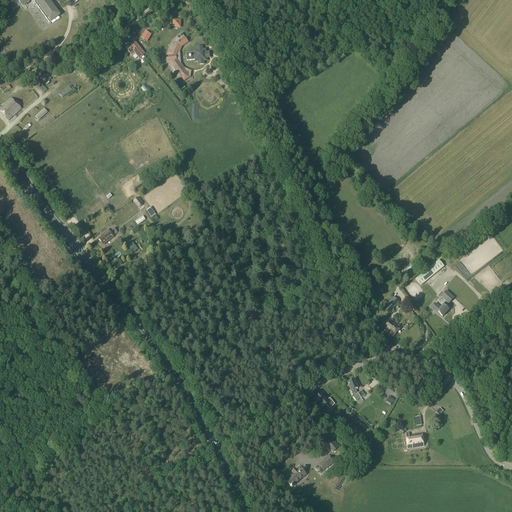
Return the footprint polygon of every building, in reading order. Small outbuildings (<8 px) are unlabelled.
[(38,0),(39,0),(35,3),(49,23),(59,15),(47,0),(38,0)] [(186,0),(184,2),(190,10),(196,4),(192,0),(189,0),(186,0)] [(142,40),(147,43),(150,37),(145,34),(142,40)] [(190,78),(191,72),(184,68),(179,62),(178,55),(182,48),(188,43),(182,34),(173,40),(165,57),(164,57),(163,59),(163,61),(165,62),(176,77),(177,78),(185,81),(190,78)] [(126,49),(130,53),(133,51),(139,59),(144,55),(134,43),(134,42),(126,49)] [(205,58),(208,57),(208,54),(205,54),(204,51),(201,51),(201,48),(197,49),(198,52),(195,52),(195,54),(189,55),(188,56),(188,58),(189,60),(195,59),(196,62),(199,61),(199,64),(203,64),(202,61),(205,61),(205,58)] [(48,81),(54,76),(50,72),(45,77),(48,81)] [(47,90),(35,77),(31,80),(42,94),(47,90)] [(194,77),(187,83),(190,86),(197,80),(194,77)] [(11,89),(8,85),(1,90),(4,94),(8,92),(8,91),(11,89)] [(62,98),(72,91),(68,87),(59,94),(62,98)] [(0,112),(3,116),(16,104),(11,99),(0,108),(0,112)] [(21,109),(16,104),(3,116),(8,121),(21,109)] [(39,121),(47,113),(44,109),(35,117),(39,121)] [(143,203),(148,198),(143,193),(138,197),(143,203)] [(143,204),(138,198),(135,198),(134,200),(133,203),(137,207),(140,208),(142,206),(143,204)] [(156,203),(151,206),(155,212),(160,209),(156,203)] [(150,208),(146,211),(150,216),(151,218),(155,215),(154,213),(150,208)] [(143,217),(135,222),(136,224),(138,225),(145,220),(143,217)] [(114,228),(109,232),(108,231),(101,236),(102,237),(99,239),(103,245),(113,237),(112,237),(117,233),(114,228)] [(415,279),(420,286),(444,267),(438,260),(415,279)] [(415,263),(405,270),(403,271),(405,275),(407,273),(409,275),(419,269),(415,263)] [(445,302),(440,308),(435,304),(431,309),(436,313),(436,312),(437,312),(442,317),(448,310),(445,307),(448,304),(453,298),(446,292),(441,298),(445,302)] [(395,299),(394,300),(389,305),(384,311),(388,315),(393,309),(392,308),(395,305),(395,306),(398,303),(399,302),(395,299)] [(401,328),(391,319),(382,329),(392,338),(401,328)] [(357,393),(355,390),(358,389),(354,380),(347,383),(350,392),(351,391),(352,395),(357,393)] [(357,393),(352,397),(356,402),(360,398),(361,399),(365,396),(361,391),(357,394),(357,393)] [(327,401),(321,394),(315,399),(323,408),(326,405),(329,409),(335,405),(329,399),(327,401)] [(372,433),(351,411),(347,415),(367,437),(372,433)] [(423,447),(422,434),(405,436),(407,449),(423,447)] [(332,439),(325,445),(333,453),(339,447),(332,439)] [(318,466),(323,472),(334,462),(328,456),(319,463),(320,464),(318,466)] [(285,481),(288,484),(290,486),(291,485),(293,487),(306,475),(304,473),(307,470),(303,466),(297,471),(295,469),(290,474),(291,475),(285,481)]
